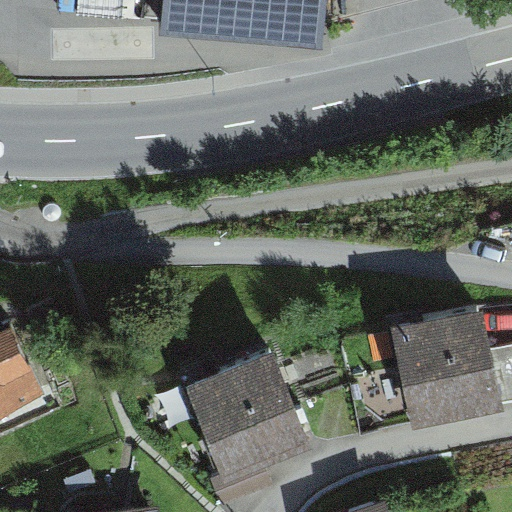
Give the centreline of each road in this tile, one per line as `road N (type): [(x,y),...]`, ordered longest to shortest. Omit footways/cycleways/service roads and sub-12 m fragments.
road 1 (secondary): [(511,59),(172,137),(0,140)]
road 2 (residential): [(103,233),(511,170)]
road 3 (residential): [(103,233),(511,279)]
road 4 (residential): [(319,454),(511,414)]
